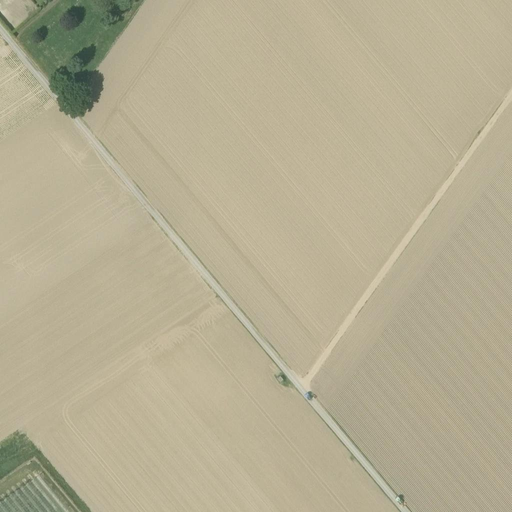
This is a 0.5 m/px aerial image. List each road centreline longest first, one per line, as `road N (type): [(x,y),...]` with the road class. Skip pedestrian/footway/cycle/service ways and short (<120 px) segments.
road 1 (unclassified): [(0,29),(403,511)]
road 2 (track): [(300,387),(511,93)]
